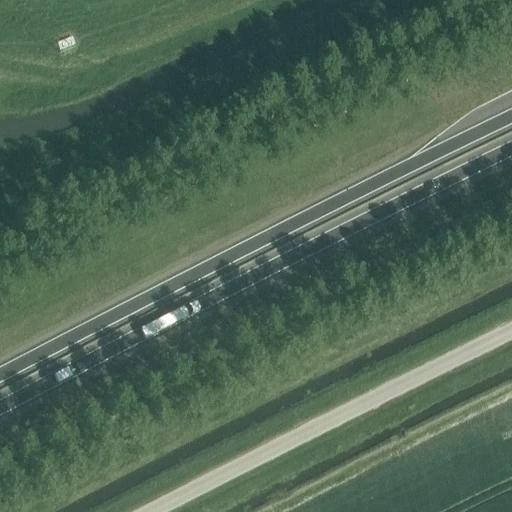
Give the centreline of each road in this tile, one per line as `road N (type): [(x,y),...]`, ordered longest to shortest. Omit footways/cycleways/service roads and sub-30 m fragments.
road 1 (trunk): [(0,407),(511,148)]
road 2 (trunk): [(511,114),(0,370)]
road 3 (unclassified): [(154,511),(511,332)]
